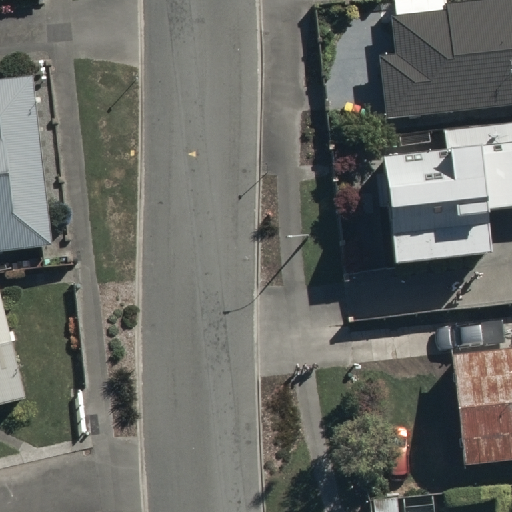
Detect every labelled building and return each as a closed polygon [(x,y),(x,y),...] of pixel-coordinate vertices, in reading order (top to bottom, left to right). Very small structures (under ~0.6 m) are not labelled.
[(511,0),(445,7),(446,14),(391,20),(395,58),(381,60),(387,122),(511,109),(511,0)] [(0,104),(0,255),(54,249),(37,100),(0,104)] [(511,126),(445,133),(448,157),(384,163),(395,272),(491,262),(486,216),(511,213),(511,126)] [(0,408),(26,402),(0,296),(0,408)] [(511,352),(453,359),(466,471),(511,465),(511,352)]
